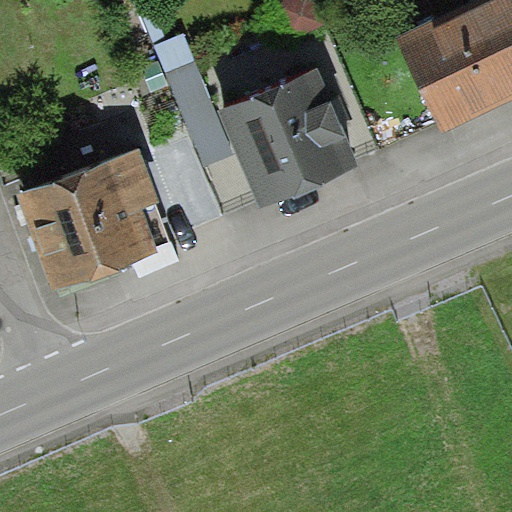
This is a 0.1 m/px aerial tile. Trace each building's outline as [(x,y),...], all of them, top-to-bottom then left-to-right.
[(308,0),(303,0),(273,15),(287,46),(322,29),(308,0)] [(511,0),(502,0),(388,56),(423,127),(432,147),(511,108),(511,0)] [(194,58),(157,74),(200,175),(236,159),(216,114),(194,58)] [(216,114),(236,159),(253,199),(259,212),(355,171),(348,155),(312,72),(216,114)] [(123,158),(11,204),(53,306),(145,268),(139,254),(160,245),(123,158)]
